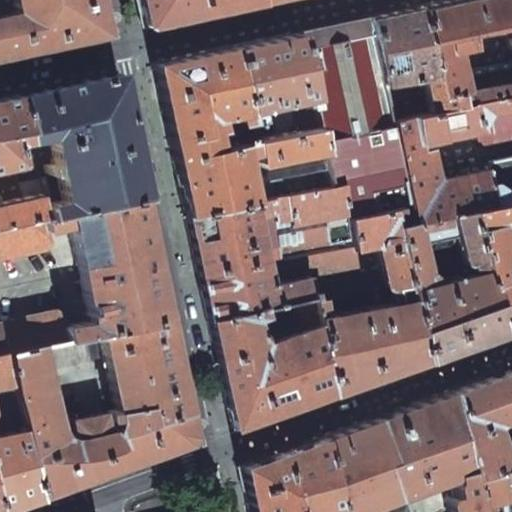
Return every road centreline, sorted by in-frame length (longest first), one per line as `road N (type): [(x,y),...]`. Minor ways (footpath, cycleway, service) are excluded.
road 1 (residential): [(216,453),(124,46)]
road 2 (residential): [(216,453),(511,344)]
road 3 (residential): [(124,46),(0,73)]
